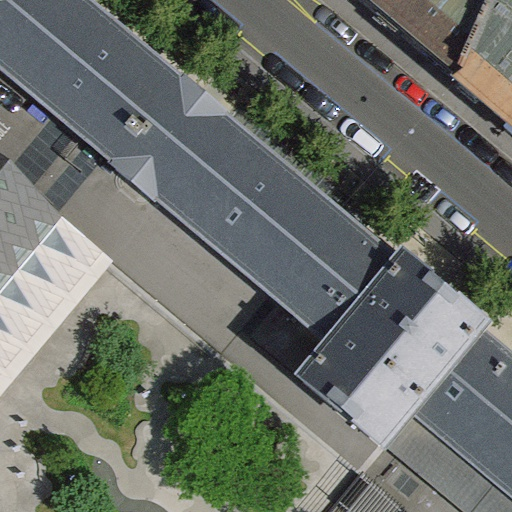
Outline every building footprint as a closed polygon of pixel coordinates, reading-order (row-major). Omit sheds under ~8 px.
[(100,0),(0,0),(0,64),(328,341),(301,373),(384,443),(412,408),(431,423),(511,490),(511,348),(491,331),(500,320),(407,241),(399,251),(100,0)] [(498,0),(362,0),(463,83),(498,0)] [(511,0),(498,0),(463,83),(511,124),(511,0)] [(0,416),(26,386),(121,272),(0,171),(0,416)] [(412,408),(384,443),(467,511),(511,511),(511,490),(431,423),(412,408)] [(418,511),(365,468),(328,511),(418,511)]
